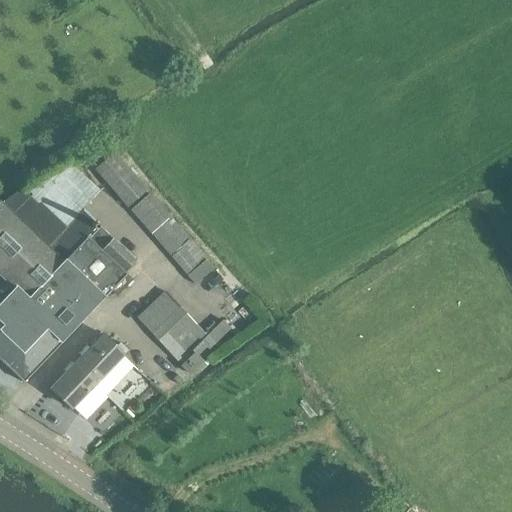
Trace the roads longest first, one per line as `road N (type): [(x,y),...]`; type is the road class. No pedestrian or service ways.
road 1 (track): [(289,298),(311,328),(169,511)]
road 2 (tertiary): [(124,511),(0,427)]
